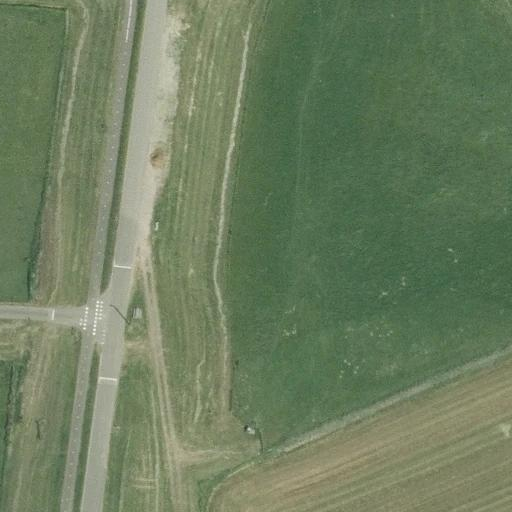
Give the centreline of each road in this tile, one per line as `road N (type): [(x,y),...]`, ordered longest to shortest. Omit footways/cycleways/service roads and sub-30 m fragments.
road 1 (tertiary): [(116,319),(157,0)]
road 2 (tertiary): [(90,511),(116,319)]
